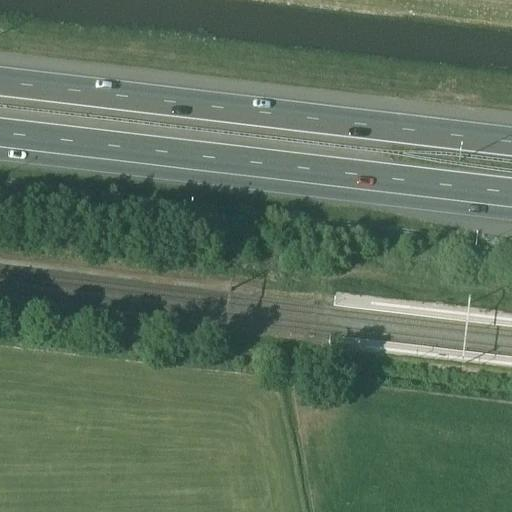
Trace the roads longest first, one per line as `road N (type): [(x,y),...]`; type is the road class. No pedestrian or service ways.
road 1 (motorway): [(511,143),(0,82)]
road 2 (motorway): [(0,133),(511,193)]
